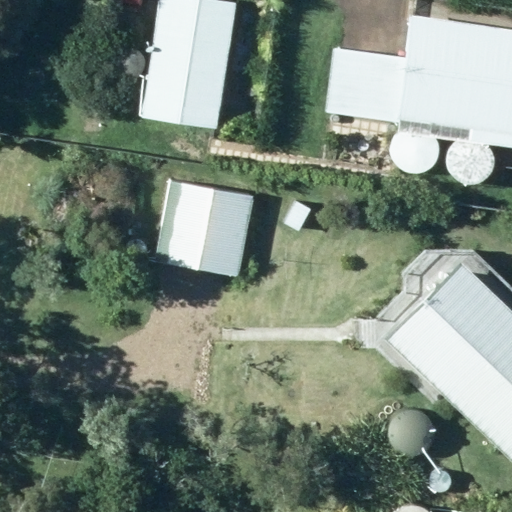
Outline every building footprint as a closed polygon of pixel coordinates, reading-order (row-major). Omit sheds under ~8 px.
[(216,0),(156,0),(139,119),(215,129),(233,2),(216,0)] [(511,31),(407,16),(401,58),(330,49),(321,111),(482,133),(479,145),(511,149),(511,31)] [(324,145),(327,115),(298,112),(295,141),(324,145)] [(167,183),(151,260),(234,278),(250,201),(167,183)] [(382,339),(511,465),(511,317),(456,263),(382,339)]
